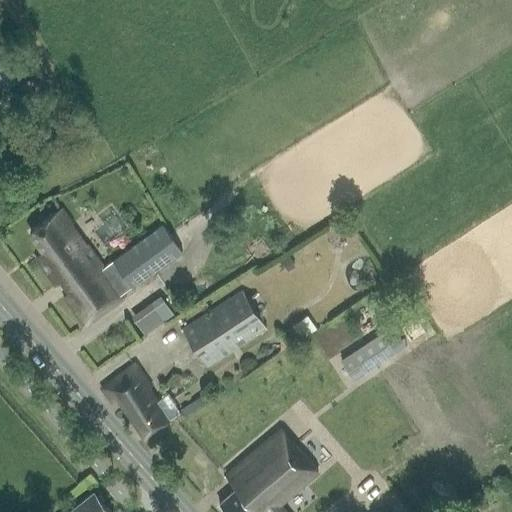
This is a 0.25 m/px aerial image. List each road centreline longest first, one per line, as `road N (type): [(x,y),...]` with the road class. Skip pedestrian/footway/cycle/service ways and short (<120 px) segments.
road 1 (primary): [(180,511),(0,303)]
road 2 (unclassified): [(136,511),(0,358)]
